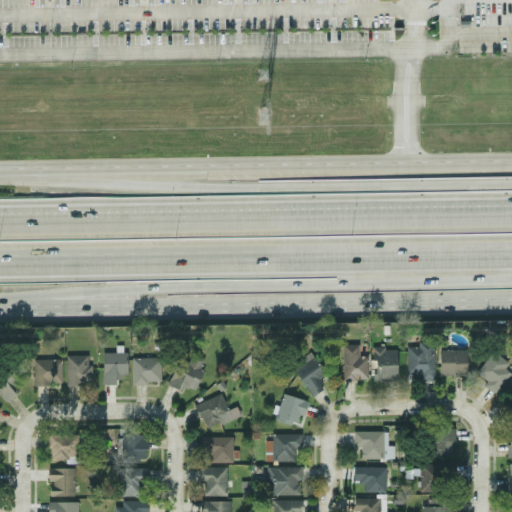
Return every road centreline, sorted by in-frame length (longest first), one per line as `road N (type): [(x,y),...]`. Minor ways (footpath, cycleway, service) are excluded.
road 1 (motorway): [(0,299),(205,284),(511,278)]
road 2 (primary): [(511,163),(0,177)]
road 3 (motorway): [(511,209),(0,222)]
road 4 (primary): [(0,308),(511,300)]
road 5 (motorway): [(0,261),(511,260)]
road 6 (motorway): [(511,184),(188,190),(6,177)]
road 7 (residential): [(485,511),(485,427),(465,405),(343,412)]
road 8 (residential): [(182,511),(181,439),(168,413),(100,408)]
road 9 (residential): [(100,408),(53,411),(36,425),(28,511)]
